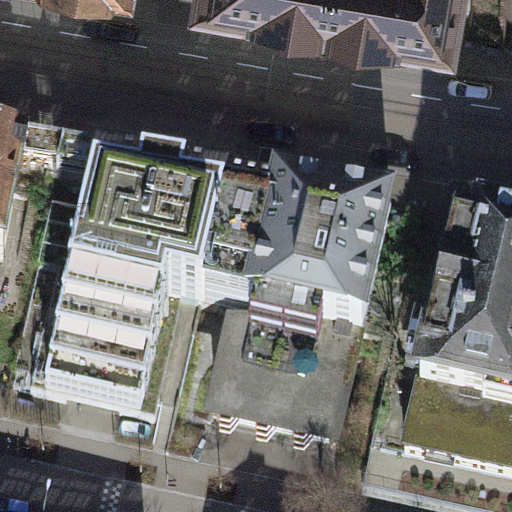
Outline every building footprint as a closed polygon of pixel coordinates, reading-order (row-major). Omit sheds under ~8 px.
[(238,0),(322,14),(324,0),(238,0)] [(450,36),(456,0),(324,0),(322,14),(450,36)] [(0,242),(1,239),(24,133),(0,128),(0,242)] [(0,330),(40,339),(83,142),(24,133),(0,252),(0,330)] [(200,264),(221,172),(83,142),(40,339),(29,388),(132,411),(160,285),(194,293),(200,264)] [(194,293),(253,304),(361,331),(394,197),(260,165),(256,181),(221,172),(200,264),(194,293)] [(511,235),(455,223),(418,390),(511,411),(511,235)] [(224,319),(199,420),(338,454),(361,331),(253,304),(248,324),(224,319)] [(511,411),(418,390),(401,465),(511,490),(511,411)]
